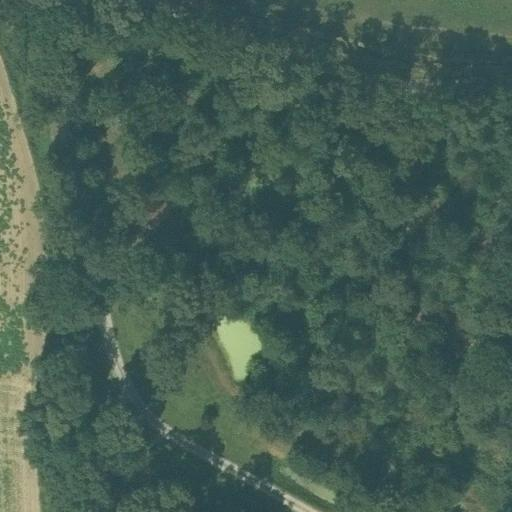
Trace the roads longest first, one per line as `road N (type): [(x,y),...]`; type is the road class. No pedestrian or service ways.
road 1 (unclassified): [(36,0),(96,212),(118,369),(145,412),(181,443),(300,511)]
road 2 (unclassified): [(158,0),(366,73),(511,81)]
